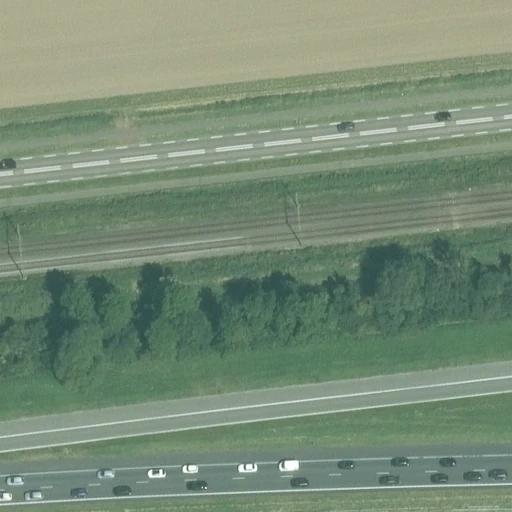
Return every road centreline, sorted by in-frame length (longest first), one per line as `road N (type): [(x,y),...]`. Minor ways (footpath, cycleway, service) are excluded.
road 1 (motorway): [(511,387),(0,447)]
road 2 (primary): [(0,176),(511,119)]
road 3 (motorway): [(511,477),(0,496)]
